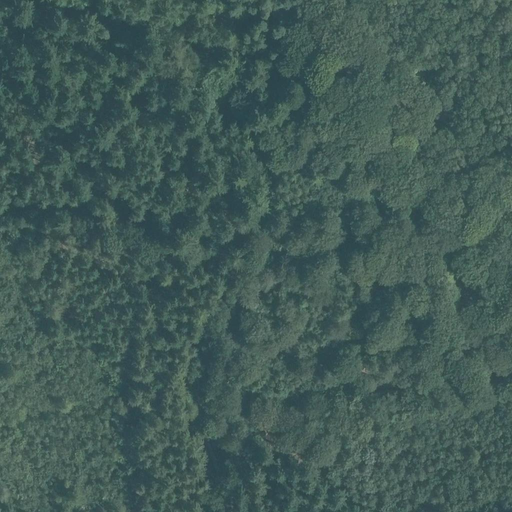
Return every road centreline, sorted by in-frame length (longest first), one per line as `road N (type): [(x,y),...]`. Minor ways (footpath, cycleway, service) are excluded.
road 1 (track): [(240,511),(203,425),(200,359),(247,253),(298,64)]
road 2 (track): [(50,0),(298,64)]
